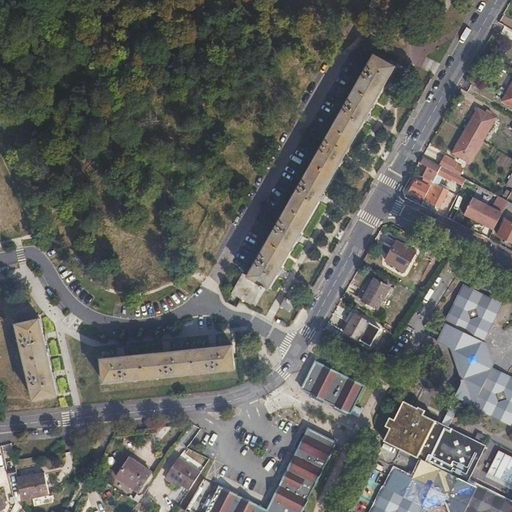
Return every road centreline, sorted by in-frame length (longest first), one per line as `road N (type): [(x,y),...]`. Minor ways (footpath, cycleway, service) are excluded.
road 1 (residential): [(297,348),(255,393),(225,405),(0,426)]
road 2 (residential): [(197,302),(340,54)]
road 3 (residential): [(0,259),(34,257),(69,303),(127,329),(163,322),(197,302)]
road 4 (residential): [(496,0),(382,200)]
road 5 (residential): [(382,200),(297,348)]
road 6 (unknown): [(466,242),(386,382)]
road 7 (residential): [(511,263),(382,200)]
